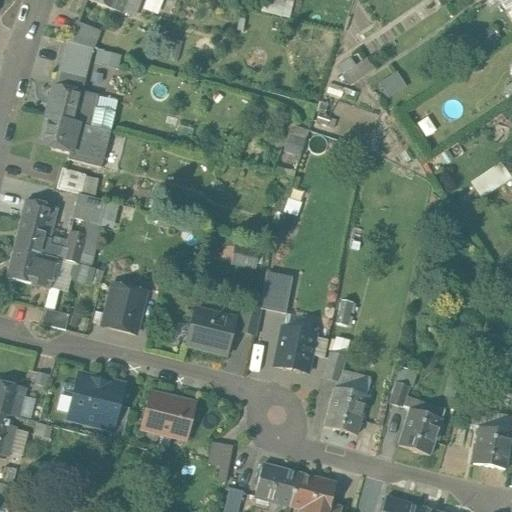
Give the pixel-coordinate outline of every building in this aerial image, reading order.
[(84,0),(123,16),(129,0),(84,0)] [(117,73),(121,55),(96,48),(92,66),(117,73)] [(397,71),(380,81),(389,96),(406,86),(397,71)] [(99,98),(55,87),(47,117),(112,133),(116,116),(96,111),(99,98)] [(112,133),(47,117),(40,147),(71,155),(69,161),(103,169),(112,133)] [(284,151),(300,157),(310,130),(294,125),(284,151)] [(499,164),(472,183),(476,189),(475,190),(481,199),(510,180),(510,179),(504,171),(499,164)] [(86,175),(62,169),(57,189),(80,195),(81,195),(86,175)] [(99,178),(86,175),(81,195),(94,198),(99,178)] [(475,190),(448,208),(454,217),(481,199),(475,190)] [(81,195),(80,195),(77,206),(102,213),(105,201),(94,198),(81,195)] [(57,208),(25,200),(21,220),(52,227),(57,208)] [(102,213),(77,206),(73,219),(83,221),(98,225),(99,225),(102,213)] [(52,227),(21,220),(14,249),(40,255),(42,246),(47,247),(48,244),(52,227)] [(98,225),(83,221),(79,234),(85,235),(77,264),(89,267),(100,225),(99,225),(98,225)] [(79,234),(70,232),(65,249),(62,261),(72,263),(77,264),(85,235),(79,234)] [(65,249),(48,244),(47,247),(42,246),(40,255),(56,259),(62,261),(65,249)] [(257,251),(237,247),(234,264),(254,267),(257,251)] [(40,255),(14,249),(6,279),(49,289),(49,288),(56,259),(40,255)] [(62,261),(56,259),(49,288),(64,292),(72,263),(62,261)] [(145,292),(112,284),(102,326),(135,335),(145,292)] [(279,307),(266,304),(261,326),(272,329),(273,327),(277,312),(278,312),(279,307)] [(259,310),(243,306),(237,331),(253,335),(259,310)] [(310,312),(295,309),(294,312),(288,311),(288,314),(278,312),(277,312),(273,327),(282,329),(282,328),(282,331),(281,331),(274,367),(307,374),(308,366),(311,354),(314,337),(320,338),(324,322),(315,320),(315,317),(310,315),(310,312)] [(68,316),(42,310),(38,325),(64,331),(68,316)] [(234,321),(194,311),(186,345),(225,355),(234,321)] [(345,355),(350,342),(336,337),(331,351),(345,355)] [(324,356),(311,354),(308,366),(321,368),(324,356)] [(346,359),(332,355),(325,380),(337,383),(339,384),(342,375),(346,359)] [(415,373),(399,367),(393,382),(409,388),(415,373)] [(369,383),(342,375),(339,384),(337,383),(325,427),(357,436),(368,398),(367,398),(371,382),(370,382),(369,383)] [(122,387),(79,376),(68,419),(111,429),(117,406),(122,387)] [(25,389),(0,382),(0,414),(12,417),(17,419),(25,389)] [(409,388),(393,382),(386,402),(402,408),(406,397),(409,388)] [(194,406),(148,395),(139,431),(140,432),(141,427),(184,437),(183,442),(185,442),(194,406)] [(445,411),(406,397),(402,408),(411,411),(441,422),(445,411)] [(129,409),(117,406),(111,429),(108,441),(120,444),(129,409)] [(511,416),(472,410),(468,427),(479,429),(511,435),(511,434),(511,416)] [(441,422),(411,411),(398,447),(428,458),(441,422)] [(12,417),(0,414),(0,445),(9,448),(14,428),(9,427),(12,417)] [(511,435),(479,429),(472,465),(504,471),(511,435)] [(229,482),(232,444),(211,442),(209,466),(219,467),(217,481),(229,482)] [(297,475),(261,466),(253,498),(289,507),(297,475)] [(334,484),(298,474),(297,475),(289,507),(289,508),(300,511),(337,511),(338,509),(328,506),(334,484)] [(228,489),(221,511),(234,511),(240,492),(228,489)] [(420,511),(421,510),(384,499),(380,511),(420,511)] [(0,511),(9,511),(11,506),(0,503),(0,511)]
